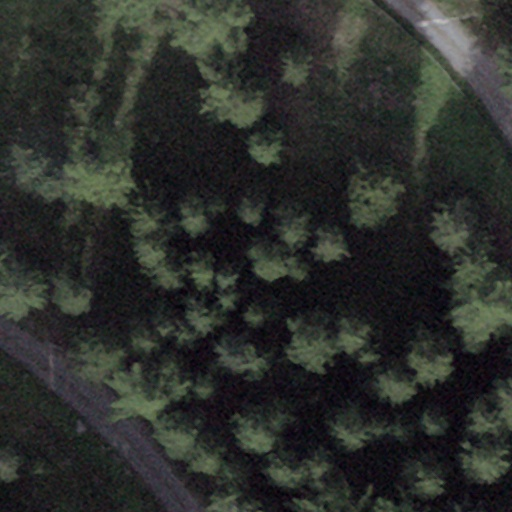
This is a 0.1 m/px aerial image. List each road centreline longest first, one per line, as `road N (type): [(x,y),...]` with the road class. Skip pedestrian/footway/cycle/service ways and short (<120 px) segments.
road 1 (track): [(0,324),(116,425),(185,511)]
road 2 (track): [(511,83),(410,0)]
